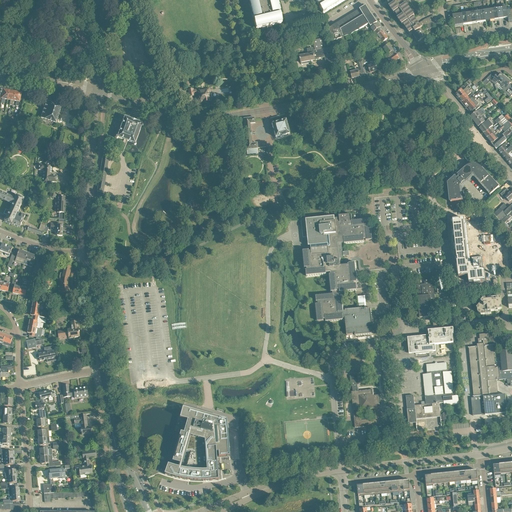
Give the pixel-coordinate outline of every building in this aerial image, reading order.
[(276,24),(282,23),(280,14),(279,14),(279,13),(279,12),(281,12),(280,7),(278,7),(277,2),(278,1),(278,0),(314,0),(318,5),(319,5),(320,7),(319,7),(323,13),(343,0),(249,0),(250,3),(248,3),(249,8),(251,8),(252,13),(251,14),(252,19),(254,18),(254,19),(255,20),(254,21),(256,29),(262,28),(262,29),(265,28),(265,27),(267,26),(267,28),(272,27),(271,25),(273,25),(273,26),(277,26),(276,24)] [(446,0),(447,2),(452,0),(451,0),(388,0),(390,2),(388,3),(390,6),(389,6),(394,13),(395,12),(399,18),(398,18),(402,25),(403,24),(406,28),(409,33),(411,32),(412,34),(413,34),(415,32),(416,33),(426,25),(435,22),(432,16),(424,20),(420,23),(422,25),(421,25),(422,26),(420,27),(418,23),(416,21),(415,18),(413,17),(414,16),(406,4),(405,4),(401,0),(446,0)] [(370,27),(377,23),(377,22),(371,15),(368,9),(363,7),(363,8),(327,30),(331,39),(336,49),(353,43),(352,39),(351,36),(350,35),(368,25),(370,27)] [(464,25),(462,14),(457,15),(453,15),(454,27),(464,25)] [(427,25),(426,26),(429,29),(429,30),(433,28),(437,25),(435,22),(427,25)] [(374,32),(381,27),(378,24),(374,27),(371,28),(373,30),(368,34),(369,35),(371,35),(372,34),(374,33),(374,32)] [(389,38),(383,31),(381,27),(374,32),(374,33),(372,34),(380,45),(383,42),(385,41),(389,38)] [(421,30),(414,35),(418,42),(428,35),(426,33),(424,34),(421,30)] [(394,51),(389,44),(385,47),(381,50),(385,56),(388,55),(394,51)] [(300,56),(301,63),(315,61),(315,59),(325,57),(326,64),(325,64),(331,63),(335,62),(332,47),(313,50),(312,48),(307,49),(308,54),(300,56)] [(400,59),(394,51),(388,55),(385,56),(391,64),(400,59)] [(359,73),(366,71),(364,66),(362,61),(359,62),(360,65),(361,65),(362,69),(350,72),(352,79),(360,77),(359,73)] [(378,70),(376,66),(376,64),(374,61),(370,62),(371,65),(369,66),(369,64),(364,66),(366,71),(367,74),(378,70)] [(501,85),(506,78),(501,74),(499,76),(497,74),(495,77),(492,74),(488,78),(491,81),(495,85),(495,86),(497,90),(498,88),(501,85)] [(511,83),(506,78),(501,85),(498,88),(501,91),(502,90),(505,93),(503,94),(505,95),(506,93),(511,87),(509,85),(511,83)] [(477,88),(481,84),(484,87),(485,87),(486,86),(481,80),(475,85),(477,88)] [(459,99),(469,90),(471,88),(469,85),(466,88),(467,88),(463,91),(462,89),(455,95),(459,99)] [(8,100),(9,90),(5,89),(5,90),(3,90),(1,103),(4,104),(5,99),(8,100)] [(211,98),(210,93),(209,89),(199,91),(199,90),(198,90),(199,91),(197,91),(196,90),(193,90),(193,89),(189,90),(190,97),(194,96),(194,95),(197,95),(198,103),(203,102),(203,103),(209,102),(209,98),(211,98)] [(469,98),(468,97),(467,96),(471,93),(470,92),(469,90),(459,99),(462,104),(469,98)] [(494,99),(488,92),(486,94),(485,95),(488,98),(485,101),(487,104),(491,101),(494,99)] [(50,93),(48,97),(41,118),(56,123),(62,106),(53,103),(56,95),(50,93)] [(464,106),(472,99),(471,98),(474,96),(472,94),(468,97),(469,98),(462,104),(464,106)] [(479,106),(483,102),(484,101),(480,97),(476,101),(475,100),(466,108),(471,114),(475,111),(480,107),(479,106)] [(466,108),(475,100),(476,100),(475,99),(473,100),(472,99),(464,106),(466,108)] [(481,117),(483,115),(479,110),(477,111),(474,113),(470,116),(474,122),(481,117)] [(482,124),(485,122),(487,120),(483,115),(481,117),(474,122),(478,127),(482,124)] [(498,123),(505,117),(503,115),(496,121),(497,123),(498,123)] [(508,121),(511,119),(508,115),(505,117),(498,123),(501,127),(508,121)] [(125,117),(118,136),(118,135),(117,135),(116,135),(115,135),(115,136),(115,137),(115,138),(116,138),(117,138),(118,138),(118,137),(134,143),(134,144),(135,145),(136,144),(136,143),(135,142),(142,124),(125,117)] [(255,123),(255,118),(244,119),(247,149),(247,155),(257,154),(256,148),(257,148),(256,143),(252,144),(250,123),(255,123)] [(511,120),(511,119),(508,121),(501,127),(499,129),(501,131),(505,128),(507,130),(511,126),(511,124),(510,122),(511,120)] [(286,120),(272,124),(276,138),(276,137),(276,138),(277,138),(277,137),(280,136),(280,137),(281,137),(281,136),(286,134),(287,135),(288,135),(288,134),(289,134),(286,120)] [(488,121),(483,125),(479,128),(484,134),(490,129),(489,129),(493,126),(490,122),(489,123),(488,121)] [(487,138),(493,133),(495,132),(492,127),(490,129),(484,134),(487,138)] [(509,129),(498,138),(492,144),(496,149),(500,146),(507,139),(505,137),(511,132),(509,129)] [(492,144),(498,138),(493,133),(487,138),(492,144)] [(501,155),(510,147),(510,146),(509,146),(507,143),(502,148),(498,151),(501,155)] [(504,158),(511,153),(511,151),(511,145),(510,147),(501,155),(504,158)] [(102,200),(109,156),(103,155),(96,199),(102,200)] [(52,164),(51,164),(51,163),(50,162),(49,162),(48,161),(47,162),(46,162),(46,163),(45,164),(44,164),(44,165),(39,164),(39,170),(43,171),(42,184),(50,184),(50,182),(57,183),(57,176),(51,176),(52,164)] [(482,169),(480,168),(478,167),(476,166),(474,166),(472,166),(470,166),(468,167),(466,169),(464,170),(463,169),(462,170),(463,170),(461,172),(461,171),(457,174),(458,176),(456,178),(455,177),(451,180),(452,181),(449,184),(451,202),(462,201),(460,187),(462,185),(463,184),(465,183),(472,176),(472,175),(473,174),(474,174),(475,175),(475,176),(491,194),(499,187),(496,183),(495,184),(494,182),(495,182),(494,181),(493,182),(492,180),(492,179),(487,173),(486,174),(484,172),(485,171),(485,170),(483,171),(482,169)] [(56,198),(58,191),(50,190),(49,197),(56,198)] [(509,202),(511,199),(511,190),(505,197),(504,196),(503,197),(505,200),(507,199),(509,202)] [(12,224),(20,228),(23,221),(22,221),(23,219),(24,220),(25,216),(22,215),(17,213),(24,199),(16,195),(15,198),(0,191),(0,198),(12,204),(12,205),(9,211),(6,209),(4,214),(6,215),(6,216),(6,215),(7,216),(4,222),(12,225),(12,224)] [(65,197),(58,196),(58,202),(55,202),(55,205),(58,206),(58,213),(59,213),(59,220),(64,220),(64,213),(65,213),(65,212),(65,211),(65,209),(65,203),(73,203),(73,199),(65,199),(65,197)] [(501,222),(511,211),(511,205),(504,212),(500,208),(493,214),(499,220),(501,222)] [(502,226),(511,216),(511,211),(501,222),(499,224),(502,226)] [(370,226),(369,219),(352,221),(351,215),(339,216),(339,217),(344,216),(344,220),(340,221),(338,221),(338,219),(335,219),(335,216),(306,219),(309,246),(311,246),(311,250),(311,252),(310,252),(310,250),(303,251),(304,269),(307,268),(307,270),(306,270),(307,277),(327,275),(326,273),(330,273),(331,275),(329,275),(331,292),(333,292),(333,294),(316,295),(317,302),(318,302),(318,304),(315,304),(317,321),(324,321),(324,319),(325,319),(326,322),(343,320),(343,318),(345,318),(346,335),(353,335),(353,333),(355,333),(355,336),(372,334),(372,327),(370,327),(370,326),(373,325),(371,308),(364,309),(364,310),(363,310),(362,308),(359,308),(345,309),(345,311),(344,311),(342,294),(340,294),(340,293),(357,291),(357,289),(361,289),(361,284),(355,284),(355,283),(358,282),(356,263),(349,263),(349,265),(340,266),(339,256),(349,255),(348,251),(342,252),(341,243),(344,243),(344,244),(364,242),(364,239),(366,239),(366,241),(373,240),(371,227),(369,228),(368,226),(370,226)] [(464,219),(453,220),(453,221),(454,221),(454,224),(453,224),(454,231),(455,231),(455,234),(454,234),(454,235),(455,235),(455,238),(455,245),(456,245),(456,248),(457,248),(457,251),(456,251),(457,258),(458,258),(458,261),(457,261),(457,265),(458,265),(458,266),(458,269),(458,270),(459,273),(458,273),(459,277),(468,276),(469,283),(474,282),(477,282),(478,282),(478,281),(481,281),(481,282),(486,281),(484,270),(483,270),(483,268),(482,256),(471,258),(472,264),(469,264),(464,219)] [(46,227),(46,225),(47,224),(42,222),(40,228),(39,230),(29,226),(27,231),(39,235),(42,236),(44,232),(45,227),(46,227)] [(71,226),(70,226),(63,226),(63,225),(58,225),(54,225),(54,224),(51,223),(50,230),(54,230),(54,229),(57,229),(57,236),(62,236),(63,230),(64,230),(64,231),(72,231),(72,226),(71,226)] [(2,244),(0,249),(0,250),(6,253),(5,256),(9,257),(10,254),(12,248),(2,244)] [(24,264),(27,253),(27,252),(24,251),(24,252),(19,250),(16,257),(17,257),(15,261),(24,264)] [(36,256),(27,253),(24,264),(32,267),(35,260),(36,257),(36,256)] [(49,270),(57,272),(59,264),(53,263),(49,270)] [(31,277),(33,279),(40,266),(37,265),(31,277)] [(67,280),(69,275),(67,274),(68,270),(70,269),(71,267),(65,266),(64,271),(63,274),(60,273),(59,277),(60,281),(61,293),(69,292),(68,288),(69,288),(68,284),(67,280)] [(43,286),(48,288),(51,282),(46,279),(43,286)] [(432,295),(430,281),(425,281),(425,285),(421,285),(421,284),(417,285),(418,296),(417,296),(420,318),(433,317),(432,306),(436,306),(435,295),(432,295)] [(8,292),(9,287),(9,285),(10,285),(10,283),(7,282),(7,284),(3,283),(1,291),(8,292)] [(19,295),(21,287),(21,284),(15,283),(14,286),(13,293),(19,295)] [(25,296),(28,286),(21,284),(21,287),(19,295),(25,296)] [(501,297),(496,297),(496,299),(486,300),(486,298),(483,299),(481,301),(481,302),(477,308),(477,309),(478,312),(481,315),(486,314),(486,312),(495,311),(495,310),(502,309),(501,297)] [(39,310),(40,304),(43,305),(44,303),(44,302),(35,300),(35,301),(34,303),(33,303),(32,309),(39,310)] [(38,316),(39,310),(32,309),(31,315),(34,316),(33,318),(41,320),(44,320),(44,318),(38,316)] [(40,329),(41,320),(33,318),(33,321),(30,320),(29,327),(40,329)] [(77,318),(72,319),(71,319),(72,330),(58,332),(58,338),(68,337),(69,339),(73,338),(80,337),(79,328),(78,328),(77,318)] [(39,332),(40,329),(29,327),(27,333),(30,334),(30,336),(29,336),(36,337),(37,337),(38,335),(35,334),(36,332),(39,332)] [(429,332),(429,336),(434,335),(435,345),(454,343),(453,334),(454,334),(453,328),(428,331),(429,332)] [(489,333),(479,334),(479,335),(480,335),(481,339),(478,339),(478,344),(477,345),(478,347),(468,348),(469,348),(473,392),(474,392),(475,396),(473,397),(474,397),(474,398),(471,398),(473,416),(483,415),(483,414),(485,414),(485,415),(507,412),(505,395),(498,396),(498,395),(498,394),(497,394),(496,390),(497,390),(497,384),(496,384),(495,380),(504,380),(504,381),(507,381),(507,384),(510,383),(510,386),(511,386),(511,356),(511,350),(501,351),(502,368),(498,368),(498,367),(498,368),(496,368),(496,366),(494,366),(494,362),(495,362),(494,357),(493,357),(492,348),(493,348),(493,346),(494,345),(494,348),(497,348),(497,349),(506,348),(505,342),(499,343),(499,337),(490,337),(490,343),(489,343),(489,338),(488,334),(489,334),(489,333)] [(13,347),(13,342),(11,341),(13,338),(5,335),(2,344),(12,348),(13,347)] [(435,345),(434,335),(429,336),(408,338),(409,354),(416,353),(416,355),(429,353),(429,352),(436,351),(435,345)] [(35,340),(27,342),(28,350),(36,348),(36,346),(35,342),(35,340)] [(37,358),(39,358),(40,361),(47,360),(47,363),(48,362),(55,360),(56,361),(54,351),(36,355),(37,358)] [(406,396),(407,402),(409,422),(416,421),(417,429),(416,419),(440,417),(441,426),(442,426),(441,420),(442,420),(443,421),(444,422),(445,422),(446,422),(447,421),(447,420),(447,419),(447,418),(447,417),(447,416),(447,415),(446,414),(446,413),(445,413),(444,413),(443,413),(443,414),(442,415),(441,415),(439,403),(444,403),(444,406),(459,404),(458,396),(454,396),(452,372),(447,372),(446,363),(426,365),(427,374),(423,375),(426,404),(415,406),(414,395),(413,395),(413,396),(407,396),(406,396)] [(13,366),(8,366),(1,366),(1,370),(1,378),(2,378),(2,379),(5,378),(9,377),(9,371),(13,371),(13,366)] [(379,413),(380,413),(380,410),(379,410),(379,404),(378,395),(373,396),(373,390),(358,391),(358,385),(359,385),(358,375),(350,376),(351,386),(352,386),(353,392),(351,392),(355,428),(366,427),(366,426),(368,426),(368,428),(382,427),(381,419),(380,419),(379,413)] [(63,386),(63,391),(64,398),(70,397),(70,396),(74,396),(75,398),(88,396),(87,387),(73,389),(74,391),(69,391),(69,385),(63,386)] [(41,400),(42,403),(45,403),(43,399),(49,398),(49,399),(50,400),(51,400),(52,399),(53,398),(52,397),(55,396),(54,392),(51,392),(51,391),(39,393),(40,400),(41,400)] [(45,403),(42,403),(35,404),(36,410),(42,410),(43,416),(44,416),(45,419),(46,419),(45,403)] [(168,464),(164,474),(172,477),(179,478),(187,480),(191,480),(195,481),(199,481),(203,481),(210,480),(218,480),(216,457),(229,456),(227,433),(226,420),(205,414),(205,413),(194,410),(194,411),(183,408),(180,418),(187,420),(184,433),(180,432),(171,465),(168,464)] [(88,427),(86,415),(86,414),(73,416),(75,428),(81,428),(82,435),(87,434),(87,435),(92,435),(92,433),(92,426),(88,427)] [(46,419),(45,419),(37,420),(38,427),(47,427),(47,426),(48,426),(48,419),(46,419)] [(11,437),(11,429),(0,428),(0,432),(3,432),(3,436),(11,437)] [(49,431),(46,430),(45,430),(38,431),(39,438),(49,437),(49,431)] [(11,437),(3,436),(3,440),(0,440),(0,448),(2,449),(2,446),(7,446),(7,444),(11,444),(11,437)] [(50,444),(49,437),(39,438),(39,446),(47,445),(50,444)] [(47,448),(45,449),(40,449),(40,457),(48,456),(47,448)] [(95,451),(90,452),(82,453),(83,458),(84,458),(85,466),(80,467),(80,466),(74,467),(75,471),(79,471),(80,475),(92,474),(91,465),(89,466),(88,458),(96,457),(95,451)] [(52,456),(51,456),(48,456),(40,457),(41,464),(53,463),(52,456)] [(65,473),(64,473),(64,469),(50,470),(50,474),(49,474),(49,479),(50,479),(52,479),(53,479),(62,478),(62,479),(66,478),(65,473)] [(55,484),(54,484),(53,479),(52,479),(50,479),(50,485),(43,485),(44,494),(50,493),(53,493),(55,493),(55,484)] [(480,498),(479,490),(474,491),(474,495),(468,495),(468,499),(480,498)] [(20,501),(20,495),(9,495),(9,501),(4,501),(4,504),(7,504),(10,504),(12,504),(13,504),(13,501),(20,501)] [(480,505),(480,498),(468,499),(468,503),(469,502),(470,506),(475,505),(480,505)]
